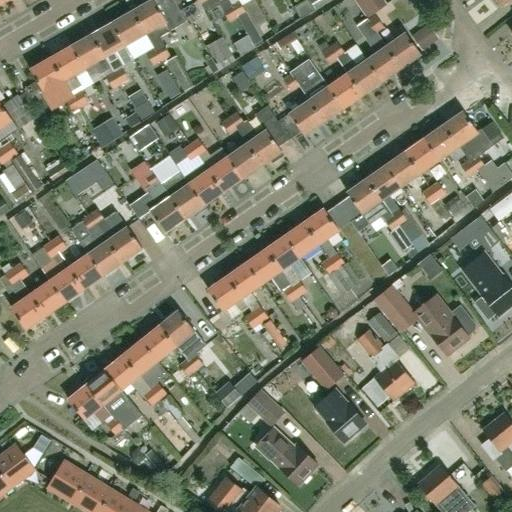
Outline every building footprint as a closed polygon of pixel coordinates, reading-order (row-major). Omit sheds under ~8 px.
[(154,51),(163,45),(160,38),(171,32),(152,0),(151,0),(132,12),(145,35),(153,50),(154,51)] [(238,17),(227,0),(198,0),(201,3),(201,2),(207,13),(219,6),(229,23),(239,19),(238,17)] [(227,0),(238,17),(246,12),(239,0),(227,0)] [(316,11),(309,0),(305,0),(293,7),(301,19),(316,11)] [(309,0),(316,11),(332,0),(309,0)] [(319,10),(309,15),(317,31),(327,26),(319,10)] [(132,12),(112,23),(125,47),(145,35),(132,12)] [(239,19),(249,38),(254,45),(262,40),(246,12),(238,17),(239,19)] [(367,22),(376,34),(384,28),(375,16),(367,22)] [(258,27),(267,41),(276,36),(267,21),(258,27)] [(376,34),(367,22),(360,27),(369,39),(376,34)] [(112,23),(92,35),(112,69),(113,72),(121,84),(130,80),(123,67),(125,66),(116,51),(125,47),(112,23)] [(428,24),(418,31),(428,46),(438,39),(428,24)] [(405,34),(385,48),(400,69),(420,55),(405,34)] [(112,69),(92,35),(71,47),(84,69),(94,64),(100,76),(112,69)] [(217,64),(232,55),(222,37),(207,45),(217,64)] [(254,45),(249,38),(235,46),(242,57),(255,48),(254,45)] [(338,60),(330,48),(324,41),(316,47),(330,66),(338,60)] [(381,82),(366,61),(359,66),(347,51),(345,52),(337,42),(330,48),(338,60),(348,73),(347,74),(362,96),(381,82)] [(154,51),(161,62),(170,57),(163,45),(154,51)] [(71,47),(51,58),(64,81),(71,93),(82,86),(75,75),(84,69),(71,47)] [(385,48),(366,61),(381,82),(400,69),(385,48)] [(154,51),(153,50),(145,54),(153,67),(154,66),(158,74),(166,69),(161,62),(154,51)] [(219,71),(236,61),(232,55),(217,64),(215,65),(219,71)] [(167,62),(184,92),(193,86),(176,56),(167,62)] [(266,70),(257,56),(242,66),(250,79),(266,70)] [(64,81),(51,58),(30,70),(43,93),(64,81)] [(205,61),(213,74),(219,71),(211,58),(205,61)] [(344,108),(329,87),(319,74),(309,81),(293,59),(284,65),(291,74),(300,88),(309,100),(323,123),(344,108)] [(157,75),(171,99),(180,93),(167,70),(157,75)] [(231,78),(242,92),(252,84),(242,70),(231,78)] [(121,84),(113,72),(106,77),(113,89),(121,84)] [(300,88),(291,74),(281,81),(291,95),(300,88)] [(347,74),(329,87),(344,108),(362,96),(347,74)] [(202,85),(214,101),(227,92),(215,75),(202,85)] [(73,96),(80,109),(89,103),(81,90),(73,96)] [(47,133),(19,95),(4,104),(21,129),(23,128),(30,137),(33,135),(37,141),(47,133)] [(288,115),(277,122),(290,141),(301,133),(303,137),(323,123),(309,100),(288,115)] [(134,109),(140,116),(143,121),(155,113),(147,101),(134,109)] [(0,142),(17,130),(11,121),(0,105),(0,142)] [(130,128),(141,121),(136,112),(125,119),(130,128)] [(464,112),(444,126),(465,155),(468,161),(467,161),(476,174),(485,188),(488,185),(492,191),(510,178),(501,167),(490,175),(479,157),(494,147),(493,146),(480,129),(477,131),(464,112)] [(155,122),(164,136),(177,127),(168,113),(155,122)] [(235,113),(228,117),(237,130),(247,145),(261,165),(269,160),(272,164),(283,157),(280,153),(281,152),(279,148),(290,141),(277,122),(273,116),(259,124),(265,133),(256,139),(245,123),(242,124),(235,113)] [(102,149),(123,135),(112,117),(90,131),(102,149)] [(237,130),(228,117),(220,123),(229,135),(237,130)] [(147,125),(134,133),(143,147),(156,138),(147,125)] [(444,126),(425,139),(440,160),(448,155),(454,163),(465,155),(444,126)] [(198,157),(199,157),(206,152),(194,131),(185,136),(191,145),(190,145),(198,157)] [(440,160),(425,139),(406,153),(420,174),(440,160)] [(1,149),(32,194),(32,193),(31,192),(33,191),(34,193),(42,188),(27,165),(31,163),(24,153),(19,156),(11,142),(1,149)] [(198,157),(190,145),(183,150),(180,146),(169,153),(180,171),(184,177),(189,185),(204,206),(223,192),(204,165),(199,157),(198,157)] [(261,165),(247,145),(228,158),(242,179),(261,165)] [(32,194),(1,149),(0,149),(0,162),(2,166),(4,165),(6,168),(3,170),(5,174),(16,191),(11,194),(17,203),(32,194)] [(224,152),(204,165),(223,192),(242,179),(228,158),(224,152)] [(406,153),(386,166),(400,188),(412,205),(424,197),(439,219),(444,216),(448,222),(453,218),(452,217),(444,205),(439,199),(430,188),(420,174),(406,153)] [(61,158),(46,169),(54,181),(70,170),(61,158)] [(161,184),(151,171),(145,161),(131,171),(145,192),(147,191),(158,207),(150,212),(164,233),(185,219),(170,198),(161,184)] [(476,174),(467,161),(460,166),(469,179),(476,174)] [(97,162),(81,173),(95,193),(111,182),(97,162)] [(400,188),(386,166),(367,179),(382,201),(390,195),(400,188)] [(0,176),(0,180),(10,195),(11,194),(16,191),(5,174),(0,176)] [(367,179),(347,193),(349,196),(362,214),(369,224),(380,216),(391,232),(388,233),(402,253),(414,246),(410,241),(399,226),(392,215),(382,201),(367,179)] [(430,188),(439,199),(447,195),(438,182),(430,188)] [(204,206),(189,185),(170,198),(185,219),(204,206)] [(349,196),(338,204),(351,223),(362,214),(349,196)] [(444,205),(452,217),(466,208),(457,196),(444,205)] [(0,201),(0,215),(2,214),(9,209),(6,205),(3,200),(0,201)] [(338,204),(326,212),(339,231),(351,223),(338,204)] [(491,207),(481,215),(493,229),(503,221),(491,207)] [(97,209),(89,215),(122,262),(142,248),(127,227),(116,211),(105,219),(97,209)] [(339,231),(326,212),(324,209),(305,223),(320,244),(339,231)] [(400,209),(392,215),(399,226),(408,220),(400,209)] [(13,218),(22,229),(33,221),(24,210),(13,218)] [(102,276),(122,262),(89,215),(79,222),(80,223),(89,236),(79,242),(88,255),(102,276)] [(481,217),(469,226),(488,252),(501,242),(481,217)] [(320,244),(305,223),(285,236),(300,258),(320,244)] [(418,253),(426,246),(418,235),(410,241),(414,246),(418,253)] [(66,247),(59,236),(50,242),(58,253),(66,247)] [(300,258),(285,236),(266,250),(280,271),(290,285),(292,288),(300,282),(301,281),(290,265),(300,258)] [(58,253),(50,242),(42,247),(52,261),(41,269),(49,281),(49,282),(63,303),(83,289),(68,268),(58,253)] [(280,271),(266,250),(247,263),(262,285),(280,271)] [(338,253),(329,259),(351,290),(361,283),(348,263),(345,265),(338,253)] [(511,304),(511,286),(504,276),(497,281),(492,274),(496,271),(483,254),(463,270),(483,295),(474,302),(487,319),(496,312),(498,315),(511,304)] [(88,255),(68,268),(83,289),(102,276),(88,255)] [(351,290),(329,259),(321,264),(341,296),(351,290)] [(12,270),(19,281),(21,280),(29,274),(21,263),(12,270)] [(228,277),(242,298),(248,306),(255,300),(250,293),(262,285),(247,263),(228,277)] [(1,268),(6,274),(13,285),(10,287),(14,292),(21,301),(9,309),(24,330),(44,316),(29,295),(19,281),(12,270),(7,264),(1,268)] [(208,290),(211,295),(223,312),(242,298),(228,277),(208,290)] [(426,333),(428,332),(447,355),(469,338),(468,337),(476,331),(476,324),(461,305),(452,312),(437,294),(414,312),(397,290),(404,285),(399,279),(373,300),(400,334),(417,322),(426,333)] [(44,316),(63,303),(49,282),(31,294),(29,295),(44,316)] [(300,282),(292,288),(299,297),(300,296),(307,291),(300,282)] [(292,288),(290,285),(281,292),(290,304),(292,302),(298,311),(305,306),(299,297),(292,288)] [(252,312),(261,324),(269,319),(260,307),(252,312)] [(327,314),(330,318),(334,318),(337,315),(337,311),(334,308),(330,308),(327,310),(327,314)] [(178,312),(159,327),(175,347),(176,347),(186,359),(190,364),(198,358),(201,356),(198,352),(205,346),(194,332),(178,312)] [(252,312),(245,318),(253,330),(261,324),(252,312)] [(384,342),(396,331),(379,312),(367,322),(384,342)] [(262,326),(280,351),(288,345),(270,320),(262,326)] [(175,347),(159,327),(141,341),(157,362),(175,347)] [(369,330),(357,339),(372,357),(370,359),(380,371),(374,377),(389,395),(394,401),(415,383),(397,362),(400,359),(387,344),(383,347),(369,330)] [(157,362),(141,341),(123,356),(139,376),(157,362)] [(301,362),(326,391),(344,375),(319,346),(301,362)] [(123,356),(104,371),(120,391),(139,376),(123,356)] [(198,358),(190,364),(196,371),(204,365),(198,358)] [(196,371),(190,364),(186,359),(186,360),(179,365),(188,377),(196,371)] [(257,361),(243,375),(250,382),(264,369),(257,361)] [(104,371),(86,385),(103,404),(120,391),(104,371)] [(377,406),(389,395),(374,377),(362,387),(377,406)] [(184,414),(159,383),(152,389),(161,400),(170,411),(177,420),(184,414)] [(103,404),(86,385),(67,400),(83,421),(93,413),(100,421),(110,412),(103,404)] [(228,386),(215,396),(226,409),(238,399),(228,386)] [(161,400),(152,389),(142,396),(161,419),(170,411),(161,400)] [(357,436),(357,432),(366,424),(345,400),(336,389),(314,408),(324,419),(344,443),(347,441),(351,441),(357,436)] [(247,405),(271,427),(285,413),(261,390),(247,405)] [(150,443),(143,433),(157,425),(147,408),(138,413),(134,407),(117,418),(124,429),(132,424),(146,445),(150,443)] [(511,421),(504,412),(482,430),(489,438),(480,446),(493,462),(496,459),(506,471),(511,466),(511,421)] [(129,437),(113,419),(106,425),(115,436),(111,439),(118,446),(129,437)] [(274,466),(276,464),(298,485),(317,464),(295,444),(294,445),(273,427),(254,447),(274,466)] [(41,435),(33,448),(42,454),(50,441),(41,435)] [(0,456),(0,475),(9,488),(33,471),(15,446),(0,456)] [(245,448),(238,458),(259,473),(267,463),(245,448)] [(134,459),(139,465),(147,459),(139,449),(134,453),(134,459)] [(240,511),(241,511),(274,511),(279,506),(257,488),(265,479),(238,458),(230,467),(254,487),(250,493),(243,487),(242,489),(225,477),(206,502),(218,511),(240,511)] [(71,503),(88,476),(63,461),(47,488),(71,503)] [(459,490),(440,466),(419,483),(442,511),(467,511),(474,506),(459,490)] [(0,494),(9,488),(0,475),(0,494)] [(88,476),(71,503),(85,511),(98,511),(112,491),(88,476)] [(482,485),(495,500),(504,493),(491,477),(482,485)] [(141,494),(133,488),(128,496),(137,501),(141,494)] [(112,491),(98,511),(131,511),(136,505),(112,491)]
